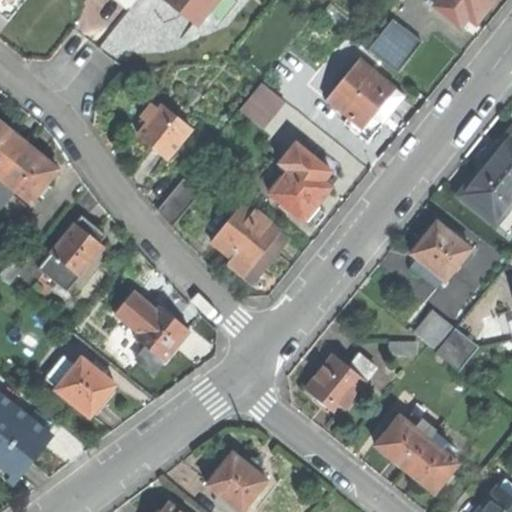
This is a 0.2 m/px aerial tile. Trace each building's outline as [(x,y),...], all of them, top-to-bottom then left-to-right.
[(0,0),(0,10),(8,0),(0,0)] [(117,0),(130,10),(137,0),(117,0)] [(164,0),(179,12),(197,26),(217,0),(164,0)] [(433,0),(438,4),(435,7),(460,28),(468,18),(476,24),(489,8),(495,0),(433,0)] [(393,19),(367,50),(395,73),(421,42),(419,41),(418,42),(406,33),(407,31),(406,30),(404,32),(392,23),(394,20),(393,19)] [(406,30),(394,20),(392,23),(404,32),(406,30)] [(419,41),(407,31),(406,33),(418,42),(419,41)] [(360,60),(327,100),(349,118),(344,123),(367,142),(386,119),(404,97),(395,90),(395,89),(360,60)] [(285,102),(262,84),(240,110),(264,129),(285,102)] [(148,123),(138,135),(152,147),(167,159),(192,129),(163,105),(159,110),(152,104),(141,117),(148,123)] [(0,177),(27,145),(9,131),(0,123),(0,177)] [(464,200),(508,237),(511,232),(511,130),(492,155),(493,156),(489,161),(485,166),(483,165),(477,173),(482,178),(464,200)] [(287,170),(269,193),(303,221),(315,206),(330,188),(321,180),(328,171),(294,143),(278,163),(287,170)] [(27,145),(0,177),(0,204),(2,206),(15,191),(31,203),(58,170),(40,156),(27,145)] [(458,195),(464,200),(482,178),(477,173),(458,195)] [(158,211),(171,225),(199,192),(183,179),(158,211)] [(245,202),(212,242),(232,259),(228,265),(253,285),(271,262),(290,239),(245,202)] [(81,217),(39,269),(67,292),(79,277),(80,277),(103,247),(99,244),(105,236),(94,227),(81,217)] [(424,238),(411,254),(428,267),(422,275),(438,289),(470,250),(437,223),(424,238)] [(0,272),(0,277),(8,284),(25,263),(15,255),(0,272)] [(133,293),(116,315),(138,333),(135,338),(146,347),(136,360),(153,373),(163,361),(164,361),(188,331),(174,320),(159,307),(156,311),(133,293)] [(435,349),(453,327),(431,310),(413,332),(435,349)] [(459,372),(478,347),(455,329),(435,353),(459,372)] [(417,343),(393,345),(394,359),(418,358),(417,343)] [(338,416),(377,369),(361,356),(350,369),(334,356),(321,371),(306,390),(338,416)] [(81,359),(56,390),(89,417),(103,400),(115,386),(81,359)] [(65,361),(51,378),(59,385),(74,368),(65,361)] [(0,393),(0,459),(15,472),(28,455),(40,441),(18,423),(26,414),(0,393)] [(405,470),(435,432),(421,421),(414,429),(399,417),(375,446),(390,458),(405,470)] [(458,464),(442,451),(449,443),(435,432),(405,470),(418,481),(434,493),(458,464)] [(233,456),(209,488),(225,501),(219,509),(223,511),(243,511),(267,482),(259,476),(265,469),(259,464),(253,459),(247,467),(233,456)] [(478,511),(511,511),(511,497),(511,483),(505,478),(478,511)] [(181,511),(168,502),(160,511),(181,511)]
